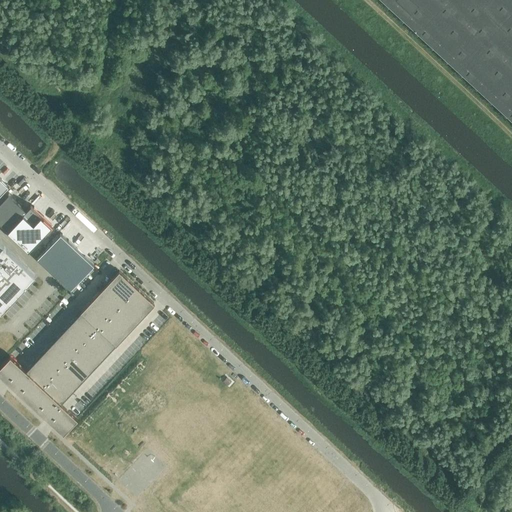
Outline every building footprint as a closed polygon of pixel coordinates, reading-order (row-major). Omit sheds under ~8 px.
[(511,0),(386,0),(511,116),(511,0)] [(8,192),(0,199),(0,217),(16,200),(8,192)] [(16,200),(0,217),(0,222),(7,229),(25,209),(16,200)] [(25,209),(7,229),(28,248),(46,228),(51,223),(30,204),(25,209)] [(60,232),(37,257),(71,288),(94,264),(60,232)] [(35,274),(12,252),(0,240),(0,309),(1,310),(35,274)] [(119,270),(108,282),(125,298),(136,286),(119,270)] [(108,282),(99,292),(116,308),(125,298),(108,282)] [(136,286),(125,298),(143,315),(154,303),(136,286)] [(99,292),(90,301),(107,318),(116,308),(99,292)] [(125,298),(116,308),(134,324),(143,315),(125,298)] [(90,301),(81,311),(98,327),(107,318),(90,301)] [(116,308),(107,318),(125,334),(134,324),(116,308)] [(81,311),(74,318),(91,335),(98,327),(81,311)] [(74,318),(67,326),(84,342),(91,335),(74,318)] [(107,318),(98,327),(116,344),(125,334),(107,318)] [(67,326),(60,333),(78,349),(84,342),(67,326)] [(98,327),(91,335),(109,351),(116,344),(98,327)] [(60,333),(53,340),(71,357),(78,349),(60,333)] [(91,335),(84,342),(102,358),(109,351),(91,335)] [(53,340),(46,348),(64,364),(71,357),(53,340)] [(84,342),(78,349),(95,366),(102,358),(84,342)] [(46,348),(40,355),(57,371),(64,364),(46,348)] [(78,349),(71,357),(88,373),(95,366),(78,349)] [(10,354),(0,364),(0,372),(8,380),(12,384),(13,385),(15,387),(26,397),(28,399),(30,401),(43,386),(26,370),(26,369),(21,365),(10,354)] [(40,355),(33,362),(50,379),(57,371),(40,355)] [(71,357),(64,364),(81,380),(88,373),(71,357)] [(26,369),(26,370),(43,386),(50,379),(33,362),(26,369)] [(64,364),(57,371),(75,388),(81,380),(64,364)] [(57,371),(50,379),(68,395),(75,388),(57,371)] [(50,379),(43,386),(61,403),(61,402),(68,395),(50,379)] [(43,386),(30,401),(31,402),(33,404),(44,414),(46,416),(47,417),(53,422),(63,432),(77,417),(67,407),(61,402),(61,403),(43,386)]
